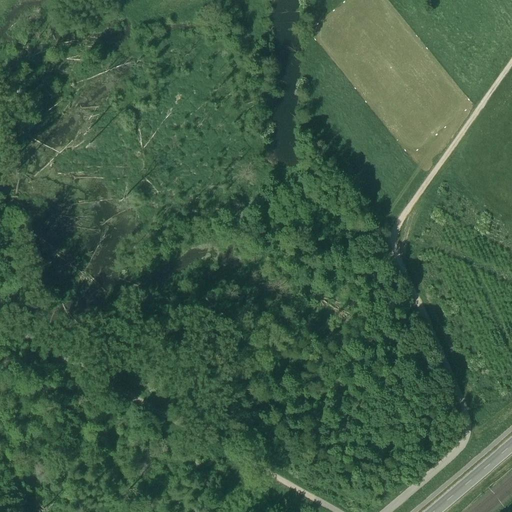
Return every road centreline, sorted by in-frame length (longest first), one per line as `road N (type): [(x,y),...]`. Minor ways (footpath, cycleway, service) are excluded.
road 1 (track): [(511,62),(386,237),(467,421),(465,442),(390,511)]
road 2 (track): [(0,326),(336,511)]
